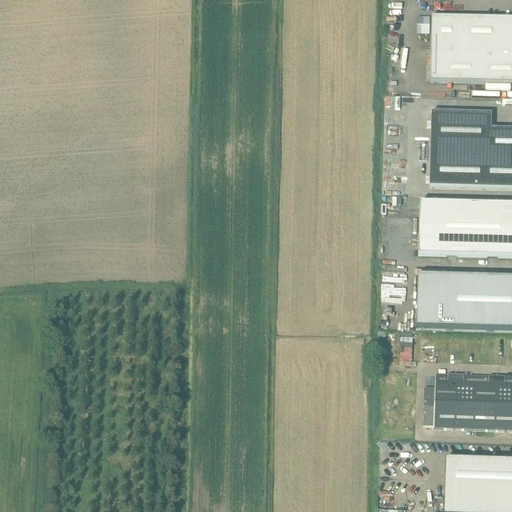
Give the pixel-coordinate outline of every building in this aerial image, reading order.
[(504,20),(431,19),(430,83),(511,84),(511,22),(504,22),(504,20)] [(491,115),(431,114),(429,189),(511,190),(511,130),(491,130),(491,115)] [(511,207),(419,205),(418,258),(511,260),(511,207)] [(511,281),(417,279),(416,331),(511,333),(511,281)] [(412,364),(413,334),(400,334),(399,364),(412,364)] [(511,378),(435,376),(434,395),(424,395),(423,428),(433,428),(433,430),(511,432),(511,378)] [(511,511),(511,463),(445,461),(443,511),(511,511)]
